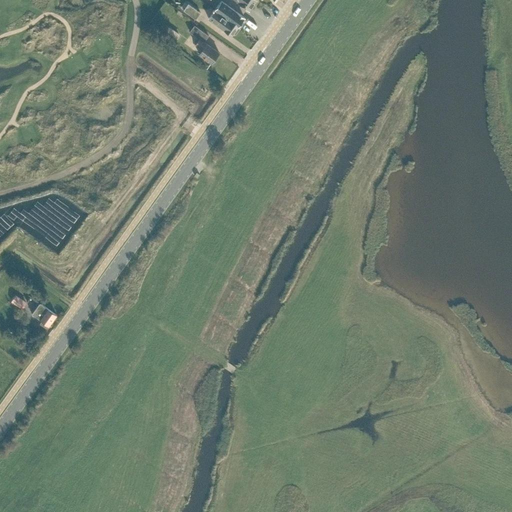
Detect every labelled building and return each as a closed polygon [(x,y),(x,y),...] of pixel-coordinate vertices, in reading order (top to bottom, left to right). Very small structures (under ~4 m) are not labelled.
[(222,0),(215,9),(238,27),(239,25),(240,27),(244,22),(242,21),(245,18),(222,0)] [(255,0),(236,0),(249,9),(255,0)] [(188,3),(183,9),(196,18),(200,12),(188,3)] [(238,27),(215,9),(209,18),(232,35),(234,32),(235,34),(239,28),(238,27)] [(194,24),(190,29),(191,30),(191,31),(193,32),(192,33),(199,38),(195,43),(202,48),(198,53),(211,63),(219,52),(204,41),(208,35),(194,24)] [(175,42),(181,34),(169,25),(163,33),(175,42)] [(15,293),(11,300),(22,308),(26,301),(15,293)] [(40,302),(32,313),(48,326),(57,314),(40,302)]
